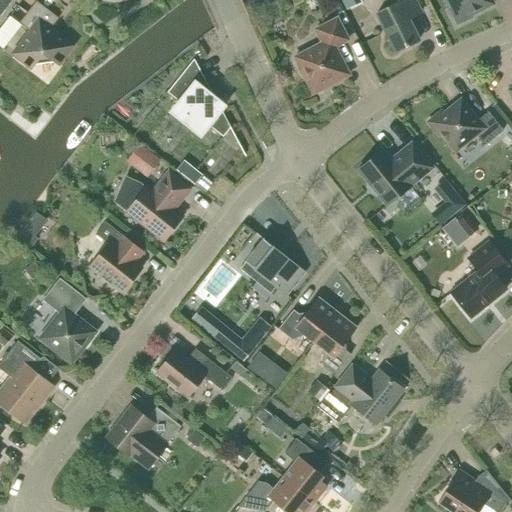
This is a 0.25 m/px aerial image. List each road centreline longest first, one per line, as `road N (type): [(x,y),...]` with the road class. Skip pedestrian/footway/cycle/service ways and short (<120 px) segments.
road 1 (residential): [(23,511),(41,466),(235,212),(296,158)]
road 2 (residential): [(472,384),(296,158)]
road 3 (residential): [(296,158),(392,89),(511,30)]
road 4 (residential): [(296,158),(221,0)]
road 5 (residential): [(385,511),(472,384)]
